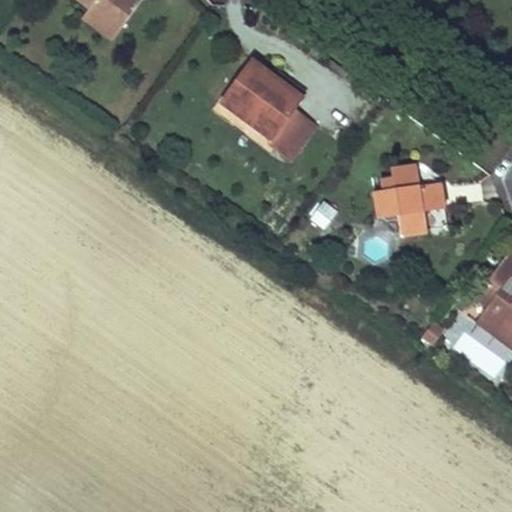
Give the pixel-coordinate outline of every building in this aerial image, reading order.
[(71,0),(86,10),(84,14),(104,29),(109,22),(121,30),(138,5),(130,0),(71,0)] [(111,44),(121,30),(109,22),(104,29),(84,14),(79,21),(111,44)] [(222,106),(269,140),(263,149),(280,162),(306,126),(290,115),(299,102),(273,83),(251,66),(222,106)] [(273,83),(299,102),(304,95),(278,76),(273,83)] [(313,131),(306,126),(280,162),(287,167),(313,131)] [(397,238),(447,232),(440,186),(411,166),(389,169),(390,181),(381,182),(382,193),(371,194),(374,219),(395,216),(397,238)] [(323,228),(337,208),(323,198),(309,217),(323,228)] [(511,273),(511,271),(511,267),(497,256),(476,283),(483,288),(473,301),(481,307),(469,323),(505,350),(511,340),(511,273)]
